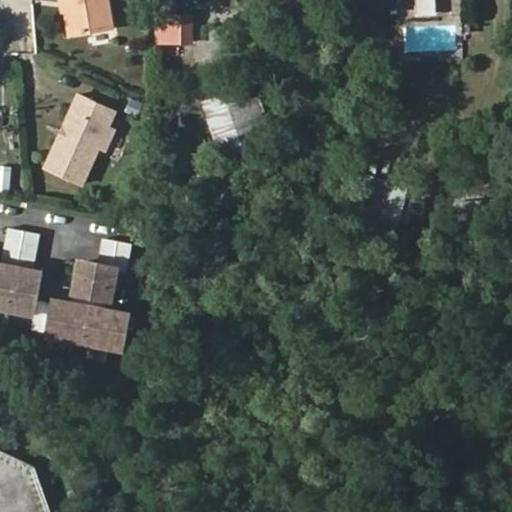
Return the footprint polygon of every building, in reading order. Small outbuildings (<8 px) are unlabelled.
[(70,0),(71,6),(67,6),(71,31),(111,24),(107,0),(70,0)] [(367,0),(367,9),(401,9),(400,0),(367,0)] [(190,45),(191,14),(156,13),(155,43),(190,45)] [(423,61),(448,61),(448,50),(422,50),(423,61)] [(249,83),(203,101),(229,169),(275,154),(249,83)] [(77,91),(45,164),(82,181),(98,144),(114,108),(77,91)] [(98,144),(105,147),(114,127),(107,123),(98,144)] [(0,191),(8,192),(11,168),(0,167),(0,191)] [(360,214),(397,223),(407,184),(370,175),(360,214)] [(7,262),(0,261),(0,301),(33,307),(31,321),(45,324),(45,328),(121,342),(127,308),(99,302),(100,294),(108,295),(114,263),(124,266),(129,237),(103,233),(97,260),(77,257),(71,289),(76,290),(74,298),(52,294),(51,300),(34,297),(40,269),(26,266),(27,253),(33,254),(37,230),(10,224),(5,250),(9,251),(7,262)] [(0,511),(35,511),(31,499),(40,496),(32,475),(5,462),(4,466),(0,464),(0,511)] [(94,476),(68,485),(77,511),(89,511),(104,507),(94,476)] [(45,511),(40,496),(31,499),(35,511),(45,511)]
